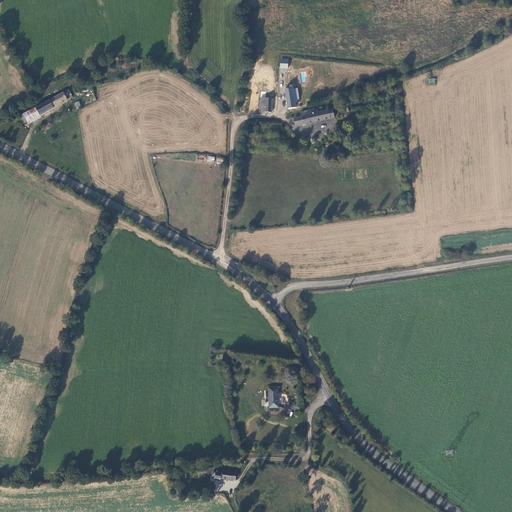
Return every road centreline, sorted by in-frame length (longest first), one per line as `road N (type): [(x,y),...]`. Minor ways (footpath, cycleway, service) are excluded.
road 1 (tertiary): [(273,303),(187,243),(0,145)]
road 2 (tertiary): [(511,257),(295,285),(273,303)]
road 3 (tertiary): [(327,395),(353,435),(454,511)]
road 4 (unclassified): [(327,395),(311,414),(307,458),(257,458)]
